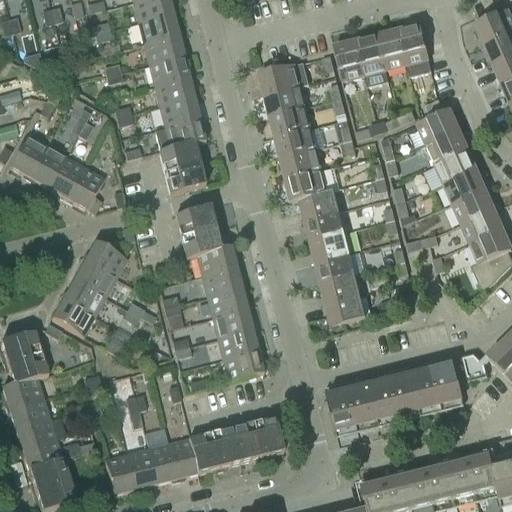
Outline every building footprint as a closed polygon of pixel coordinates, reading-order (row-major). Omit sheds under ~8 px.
[(170,0),(159,0),(132,7),(137,28),(172,19),(169,5),(172,4),(170,0)] [(89,18),(103,14),(101,5),(87,9),(89,18)] [(83,21),(79,6),(70,8),(74,23),(83,21)] [(58,11),(49,14),(53,28),(62,26),(58,11)] [(53,28),(49,14),(41,16),(45,30),(53,28)] [(475,29),(484,49),(511,37),(511,25),(507,15),(475,29)] [(172,19),(137,28),(142,49),(181,39),(179,32),(176,33),(172,19)] [(16,22),(8,24),(11,38),(19,36),(16,22)] [(0,25),(0,29),(3,41),(11,38),(8,24),(0,25)] [(92,30),(94,39),(109,35),(107,27),(92,30)] [(431,75),(419,30),(398,35),(406,69),(409,81),(431,75)] [(109,35),(94,39),(96,47),(111,43),(109,35)] [(398,35),(377,40),(385,75),(406,69),(398,35)] [(511,37),(484,49),(493,69),(511,60),(511,37)] [(181,39),(142,49),(148,70),(183,61),(179,47),(182,46),(181,39)] [(377,40),(356,46),(364,80),(367,91),(388,86),(385,75),(377,40)] [(89,49),(87,41),(83,42),(80,48),(81,51),(89,49)] [(342,85),(364,80),(356,46),(334,51),(342,85)] [(38,58),(22,61),(23,67),(43,78),(38,58)] [(325,77),(334,75),(330,60),(321,63),(325,77)] [(511,60),(493,69),(501,89),(511,84),(511,60)] [(183,61),(148,70),(153,91),(191,82),(190,75),(186,76),(183,61)] [(103,72),(105,81),(119,77),(117,69),(103,72)] [(259,78),(264,100),(299,91),(293,70),(259,78)] [(119,77),(105,81),(107,89),(121,86),(119,77)] [(191,82),(153,91),(158,112),(193,103),(190,89),(193,89),(191,82)] [(511,84),(501,89),(510,109),(511,107),(511,84)] [(328,90),(332,105),(341,103),(337,88),(328,90)] [(299,91),(264,100),(270,121),(304,113),(299,91)] [(52,93),(46,105),(54,109),(60,97),(52,93)] [(18,95),(9,97),(11,106),(20,103),(18,95)] [(193,103),(158,112),(163,133),(202,124),(200,117),(197,118),(193,103)] [(341,103),(332,105),(336,120),(345,117),(341,103)] [(441,111),(438,103),(424,109),(428,117),(441,111)] [(39,118),(46,122),(54,109),(46,105),(39,118)] [(113,114),(115,123),(130,119),(128,111),(113,114)] [(304,113),(270,121),(275,142),(309,133),(304,113)] [(458,135),(449,114),(417,129),(426,149),(458,135)] [(411,115),(397,121),(401,129),(414,123),(411,115)] [(130,119),(115,123),(118,131),(132,128),(130,119)] [(401,129),(397,121),(383,127),(387,136),(401,129)] [(77,140),(85,127),(77,122),(69,135),(77,140)] [(204,146),(201,133),(200,131),(204,130),(202,124),(163,133),(154,136),(159,155),(168,153),(169,155),(177,153),(177,152),(193,148),(193,149),(204,146)] [(14,127),(0,130),(0,142),(17,138),(14,127)] [(92,131),(85,127),(77,140),(85,144),(92,131)] [(339,132),(343,147),(352,145),(348,130),(339,132)] [(372,141),(370,132),(355,136),(358,144),(372,141)] [(309,133),(275,142),(280,163),(314,154),(309,133)] [(458,135),(426,149),(435,169),(467,155),(458,135)] [(20,182),(27,185),(46,151),(26,140),(8,171),(22,179),(20,182)] [(352,145),(343,147),(347,161),(355,159),(352,145)] [(198,169),(193,149),(193,148),(177,152),(177,153),(169,155),(168,153),(159,155),(158,156),(163,178),(182,173),(198,169)] [(391,149),(382,151),(386,166),(394,163),(391,149)] [(0,156),(0,166),(3,168),(11,155),(3,151),(0,156)] [(46,151),(27,185),(33,189),(34,186),(47,193),(65,161),(46,151)] [(126,164),(140,161),(138,152),(124,156),(126,164)] [(314,154),(280,163),(285,184),(320,175),(314,154)] [(467,155),(435,169),(444,189),(476,175),(467,155)] [(65,161),(47,193),(60,200),(58,203),(64,207),(84,172),(65,161)] [(394,163),(386,166),(389,180),(398,178),(394,163)] [(384,181),(380,167),(369,170),(372,184),(375,184),(375,183),(384,181)] [(198,169),(182,173),(163,178),(169,200),(204,191),(198,169)] [(103,183),(84,172),(64,207),(70,210),(72,207),(93,219),(100,206),(93,202),(103,183)] [(320,175),(285,184),(291,206),(299,204),(299,203),(325,197),(325,196),(320,175)] [(476,175),(444,189),(452,209),(485,194),(476,175)] [(375,183),(375,184),(378,197),(387,195),(384,181),(375,183)] [(401,191),(393,193),(396,208),(405,206),(401,191)] [(299,203),(299,204),(304,224),(339,216),(333,194),(325,196),(325,197),(299,203)] [(485,194),(452,209),(461,228),(493,214),(485,194)] [(125,211),(121,196),(113,198),(116,213),(125,211)] [(405,206),(396,208),(400,223),(409,220),(405,206)] [(174,220),(179,242),(198,237),(214,233),(209,211),(174,220)] [(383,214),(386,226),(394,224),(391,212),(383,214)] [(493,214),(461,228),(470,248),(502,234),(493,214)] [(339,216),(304,224),(310,246),(344,237),(339,216)] [(394,224),(386,226),(389,239),(397,237),(394,224)] [(121,233),(125,247),(134,245),(130,231),(121,233)] [(214,233),(198,237),(179,242),(185,264),(196,261),(195,259),(203,257),(204,258),(219,254),(219,253),(214,233)] [(502,234),(470,248),(478,267),(470,270),(479,290),(485,295),(511,268),(511,264),(508,256),(511,254),(502,234)] [(344,237),(310,246),(315,266),(349,258),(344,237)] [(111,246),(98,239),(87,260),(84,258),(80,264),(115,283),(126,264),(107,253),(111,246)] [(435,240),(421,243),(423,252),(437,248),(435,240)] [(421,243),(406,247),(408,255),(423,252),(421,243)] [(204,258),(203,257),(195,259),(196,261),(201,281),(239,271),(237,265),(234,265),(230,250),(219,253),(219,254),(204,258)] [(405,266),(402,254),(393,256),(396,268),(405,266)] [(349,258),(315,266),(320,287),(354,279),(349,258)] [(441,261),(432,263),(436,277),(444,275),(441,261)] [(80,272),(78,275),(73,285),(104,302),(115,283),(80,264),(77,270),(80,272)] [(405,266),(396,268),(399,281),(408,279),(405,266)] [(167,268),(153,272),(155,280),(169,277),(167,268)] [(239,271),(201,281),(206,302),(241,293),(237,279),(241,278),(239,271)] [(354,279),(320,287),(325,308),(360,300),(354,279)] [(73,285),(67,294),(65,297),(62,296),(59,302),(93,321),(104,302),(73,285)] [(241,293),(206,302),(211,323),(250,313),(248,307),(244,307),(241,293)] [(360,300),(325,308),(331,330),(365,322),(360,300)] [(175,301),(161,304),(163,313),(177,309),(175,301)] [(59,310),(57,313),(51,323),(82,341),(93,321),(59,302),(56,308),(59,310)] [(409,319),(405,305),(397,307),(398,313),(387,316),(388,324),(409,319)] [(130,307),(126,315),(139,322),(143,314),(130,307)] [(177,309),(163,313),(165,321),(179,317),(177,309)] [(250,313),(211,323),(216,344),(251,335),(248,321),(251,320),(250,313)] [(139,322),(126,315),(122,322),(135,329),(139,322)] [(48,329),(44,336),(56,344),(61,336),(48,329)] [(251,335),(216,344),(222,365),(260,355),(258,348),(255,349),(251,335)] [(33,336),(0,346),(0,351),(2,357),(0,357),(0,363),(4,377),(7,376),(12,389),(12,390),(36,382),(36,383),(47,380),(33,336)] [(511,387),(511,341),(489,364),(511,387)] [(186,343),(171,346),(173,355),(188,351),(186,343)] [(109,346),(104,353),(117,361),(122,353),(109,346)] [(188,351),(173,355),(176,363),(190,359),(188,351)] [(260,355),(222,365),(227,387),(262,378),(258,363),(262,362),(260,355)] [(485,377),(483,370),(473,360),(463,363),(467,382),(485,377)] [(453,368),(431,374),(440,408),(448,406),(449,409),(463,406),(453,368)] [(431,374),(410,379),(420,417),(432,414),(431,410),(440,408),(431,374)] [(410,379),(389,384),(398,418),(406,416),(407,420),(420,417),(410,379)] [(83,383),(85,392),(99,388),(97,380),(83,383)] [(1,392),(5,406),(6,407),(2,408),(4,415),(42,403),(36,383),(36,382),(12,390),(12,389),(1,392)] [(206,392),(204,384),(190,387),(189,385),(181,387),(184,398),(206,392)] [(389,384),(368,389),(378,427),(390,424),(389,420),(398,418),(389,384)] [(99,388),(85,392),(87,400),(101,397),(99,388)] [(368,389),(348,395),(356,429),(365,427),(366,430),(378,427),(368,389)] [(171,407),(180,405),(176,391),(167,393),(171,407)] [(356,429),(348,395),(326,400),(335,438),(348,435),(348,431),(356,429)] [(141,399),(133,401),(137,416),(145,414),(141,399)] [(128,418),(137,416),(133,401),(125,404),(128,418)] [(42,403),(4,415),(7,421),(10,420),(14,434),(49,423),(42,403)] [(98,410),(90,412),(94,427),(102,424),(98,410)] [(85,429),(88,428),(94,427),(90,412),(82,414),(85,429)] [(272,418),(250,424),(261,466),(267,464),(267,461),(282,457),(272,418)] [(49,423),(14,434),(19,448),(15,449),(18,456),(55,444),(49,423)] [(261,466),(250,424),(229,429),(239,468),(253,464),(254,468),(261,466)] [(239,468),(229,429),(208,434),(214,457),(219,476),(226,474),(225,471),(239,468)] [(188,439),(189,443),(194,462),(193,462),(197,478),(211,475),(212,478),(219,476),(214,457),(208,434),(188,439)] [(189,443),(167,448),(177,487),(184,485),(183,482),(197,478),(193,462),(194,462),(189,443)] [(511,458),(507,443),(499,445),(502,460),(511,458)] [(55,444),(18,456),(20,462),(23,461),(27,475),(62,464),(55,444)] [(80,458),(95,455),(93,446),(78,450),(80,458)] [(167,448),(146,454),(155,489),(169,485),(170,488),(177,487),(167,448)] [(146,454),(125,459),(135,497),(142,495),(141,492),(155,489),(146,454)] [(449,511),(498,500),(500,508),(511,505),(511,464),(491,470),(488,456),(444,467),(446,473),(425,478),(406,483),(404,477),(360,488),(366,511),(449,511)] [(125,459),(103,464),(112,499),(127,496),(128,499),(135,497),(125,459)] [(62,464),(27,475),(32,489),(28,490),(34,509),(37,508),(38,511),(58,511),(75,507),(62,464)] [(93,486),(97,500),(106,498),(102,483),(93,486)]
